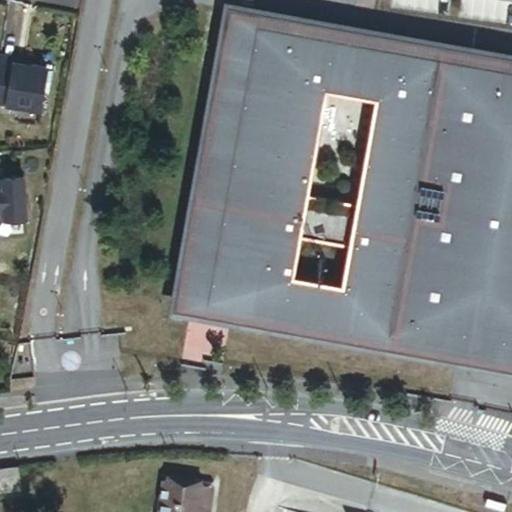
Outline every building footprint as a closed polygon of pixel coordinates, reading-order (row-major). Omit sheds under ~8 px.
[(380,334),(484,353),(511,357),(511,100),(498,98),(502,72),(260,29),(253,68),(258,69),(237,183),(232,183),(226,218),(274,227),(268,257),(244,253),(234,308),(344,327),(342,335),(379,342),(380,334)] [(46,69),(0,62),(0,63),(0,101),(41,108),(46,69)] [(0,221),(28,219),(25,178),(0,179),(0,221)] [(130,481),(163,485),(181,487),(182,480),(170,479),(172,465),(133,460),(130,481)] [(21,474),(1,473),(0,494),(21,495),(21,474)] [(181,487),(163,485),(161,502),(178,504),(177,511),(208,511),(211,490),(181,487)] [(501,511),(503,501),(489,498),(487,508),(501,511)]
